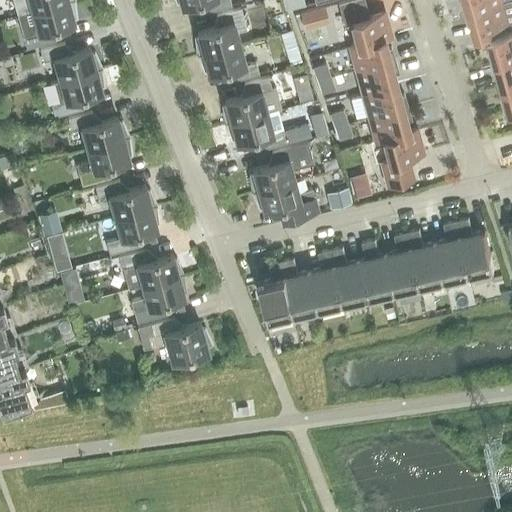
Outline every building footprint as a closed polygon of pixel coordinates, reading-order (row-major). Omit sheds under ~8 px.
[(74,22),(73,0),(70,0),(31,11),(35,23),(20,26),(26,48),(55,40),(51,28),(74,22)] [(28,0),(31,11),(70,0),(28,0)] [(180,2),(181,6),(203,0),(206,12),(231,5),(229,0),(175,0),(176,3),(180,2)] [(282,0),(286,10),(305,5),(303,0),(282,0)] [(352,22),(357,44),(383,38),(390,35),(384,12),(369,16),(364,0),(344,0),(338,2),(344,24),(352,22)] [(460,0),(464,12),(502,1),(501,0),(460,0)] [(509,25),(511,24),(511,0),(507,0),(502,1),(464,12),(467,25),(473,23),(476,34),(509,25)] [(324,6),(299,12),(299,13),(303,28),(328,22),(324,6)] [(244,19),(240,7),(216,14),(219,26),(197,32),(198,36),(195,37),(197,54),(196,54),(197,55),(239,43),(236,32),(246,29),(244,19)] [(291,28),(280,32),(285,47),(296,44),(291,28)] [(491,63),(511,57),(511,32),(490,38),(493,49),(487,51),(491,63)] [(383,38),(357,44),(350,46),(356,70),(395,59),(391,47),(386,48),(383,38)] [(64,42),(40,49),(43,61),(53,58),(59,79),(101,68),(101,67),(94,51),(91,52),(89,48),(67,54),(64,42)] [(234,80),(259,73),(255,61),(245,64),(239,43),(197,55),(197,56),(197,55),(204,71),(207,70),(208,75),(231,69),(234,80)] [(511,57),(491,63),(494,76),(500,74),(503,85),(511,82),(511,57)] [(395,59),(356,70),(363,93),(395,84),(392,73),(398,72),(395,59)] [(312,67),(317,80),(330,75),(325,62),(312,67)] [(59,79),(50,82),(55,103),(51,104),(54,116),(82,108),(79,97),(86,95),(101,91),(100,86),(103,86),(101,68),(59,79)] [(298,76),(303,98),(314,95),(310,74),(298,76)] [(330,75),(317,80),(322,94),(335,89),(330,75)] [(225,105),(222,106),(224,123),(267,112),(277,109),(281,108),(275,87),(271,88),(268,76),(243,83),(247,94),(240,96),(224,100),(225,105)] [(503,110),(511,107),(511,82),(503,85),(506,96),(500,97),(503,110)] [(395,84),(363,93),(369,117),(408,106),(404,93),(398,95),(395,84)] [(408,106),(369,117),(375,140),(383,138),(408,131),(405,120),(411,119),(408,106)] [(329,113),(334,126),(347,122),(343,108),(329,113)] [(267,112),(224,123),(224,124),(225,124),(232,140),(235,139),(236,143),(251,139),(258,137),(262,149),(286,142),(283,130),(277,109),(267,112)] [(118,121),(117,116),(94,123),(91,111),(67,118),(70,130),(80,127),(86,148),(129,136),(128,136),(121,120),(118,121)] [(325,122),(313,125),(316,135),(328,132),(325,122)] [(347,122),(334,126),(339,140),(352,135),(347,122)] [(307,123),(283,130),(286,142),(311,135),(307,123)] [(408,131),(383,138),(389,160),(381,162),(387,184),(413,177),(407,156),(422,152),(416,129),(408,131)] [(129,159),(128,155),(131,154),(129,137),(129,136),(86,148),(90,160),(76,164),(81,185),(110,177),(106,165),(129,159)] [(313,163),(307,141),(271,151),(274,163),(252,169),(253,173),(250,174),(252,191),(252,192),(294,180),(291,169),(313,163)] [(156,204),(149,188),(146,189),(145,185),(122,191),(119,179),(95,186),(100,207),(111,205),(114,216),(156,205),(156,204)] [(259,208),(262,207),(264,212),(278,208),(282,219),(289,217),(317,209),(312,188),(297,192),(294,180),(252,192),(252,193),(252,192),(259,208)] [(366,183),(352,187),(354,198),(369,194),(366,183)] [(328,193),(332,208),(352,203),(348,188),(328,193)] [(158,223),(156,206),(156,205),(114,216),(120,237),(106,241),(109,253),(137,246),(134,234),(156,228),(155,223),(158,223)] [(52,210),(38,214),(44,233),(57,229),(52,210)] [(468,217),(456,220),(468,275),(494,269),(485,230),(472,233),(468,217)] [(447,238),(434,241),(443,281),(468,275),(456,220),(443,223),(447,238)] [(511,234),(508,224),(500,226),(502,236),(511,234)] [(419,228),(406,231),(418,286),(443,281),(434,241),(423,244),(419,228)] [(46,235),(56,270),(71,266),(61,231),(46,235)] [(398,250),(384,253),(393,292),(418,286),(406,231),(394,234),(398,250)] [(365,257),(360,258),(368,298),(393,292),(384,253),(379,254),(375,238),(362,241),(365,257)] [(343,246),(331,248),(344,303),(368,298),(360,258),(346,261),(343,246)] [(183,273),(176,257),(173,258),(172,253),(150,260),(147,248),(118,256),(121,268),(125,267),(128,276),(138,273),(142,285),(184,273),(183,273)] [(321,267),(310,270),(319,309),(344,303),(331,248),(318,252),(321,267)] [(294,257),(281,260),(294,315),(319,309),(310,270),(297,273),(294,257)] [(268,321),(294,315),(281,260),(268,263),(272,278),(259,281),(268,321)] [(59,271),(61,280),(76,276),(73,267),(59,271)] [(162,303),(184,296),(183,292),(186,291),(184,274),(184,273),(142,285),(145,297),(130,301),(136,322),(165,314),(162,303)] [(511,294),(511,289),(501,291),(503,301),(511,298),(511,294)] [(393,307),(385,309),(388,318),(396,316),(393,307)] [(211,343),(204,327),(201,328),(200,322),(177,328),(174,316),(137,327),(143,348),(166,342),(171,361),(175,360),(177,365),(192,360),(191,356),(208,352),(207,347),(211,343)] [(124,317),(111,320),(114,331),(127,328),(124,317)] [(127,328),(114,331),(116,342),(129,338),(127,328)] [(0,375),(19,369),(18,368),(12,350),(17,348),(13,336),(13,335),(7,337),(7,338),(0,340),(0,375)] [(30,401),(23,381),(29,379),(24,367),(24,366),(18,368),(19,369),(0,375),(0,411),(0,412),(30,401)] [(33,409),(65,402),(60,390),(30,401),(33,409)]
